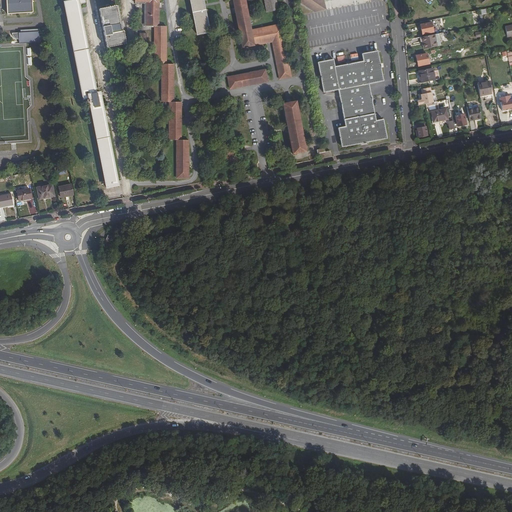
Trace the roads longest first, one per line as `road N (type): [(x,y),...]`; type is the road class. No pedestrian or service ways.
road 1 (trunk): [(457,455),(0,354)]
road 2 (trunk): [(457,455),(259,402),(175,367),(120,323),(86,268)]
road 3 (secondary): [(100,218),(410,152)]
road 4 (trunk): [(0,487),(126,432),(186,424),(298,436)]
road 5 (trunk): [(0,369),(298,436)]
road 6 (trunk): [(298,436),(511,484)]
road 7 (unknown): [(390,25),(311,35),(309,21),(376,9)]
road 8 (residential): [(398,14),(410,152)]
